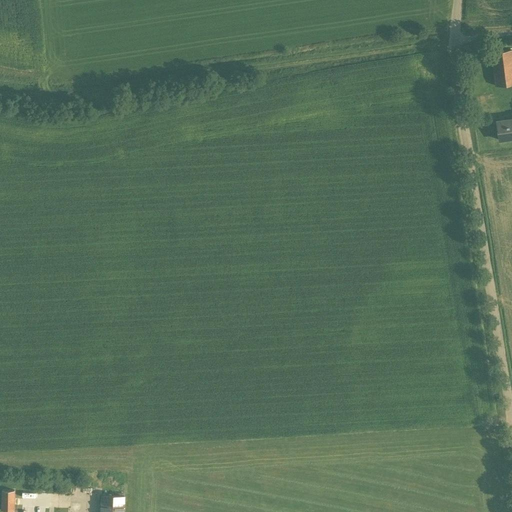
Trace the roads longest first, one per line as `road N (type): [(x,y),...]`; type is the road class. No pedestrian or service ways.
road 1 (track): [(0,93),(99,99),(455,42)]
road 2 (unclassified): [(511,433),(460,105),(457,0)]
